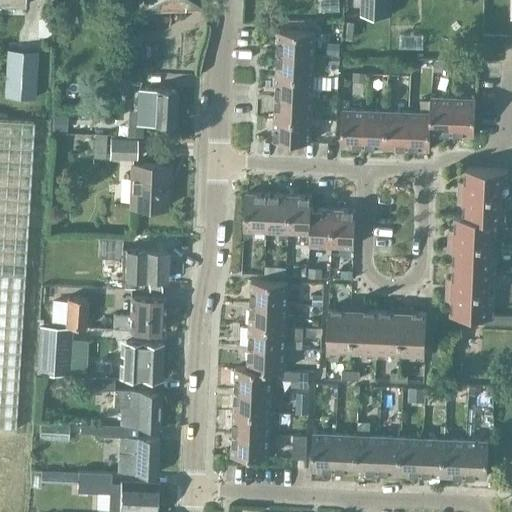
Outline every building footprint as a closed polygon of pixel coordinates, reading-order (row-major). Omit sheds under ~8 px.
[(69,0),(71,20),(87,19),(85,0),(69,0)] [(201,0),(139,0),(139,11),(202,9),(201,0)] [(362,0),(362,15),(391,16),(391,0),(362,0)] [(445,0),(445,35),(480,36),(480,0),(445,0)] [(279,30),(278,51),(314,53),(315,31),(279,30)] [(8,50),(4,96),(34,98),(37,52),(8,50)] [(278,51),(277,73),(314,74),(314,53),(278,51)] [(119,70),(118,94),(131,95),(132,82),(140,83),(141,72),(119,70)] [(277,73),(276,95),(313,96),(314,74),(277,73)] [(137,124),(175,125),(176,89),(138,88),(137,124)] [(276,95),(275,117),(312,118),(313,96),(276,95)] [(453,132),(455,96),(431,95),(430,111),(433,111),(432,131),(453,132)] [(475,132),(476,97),(455,96),(453,132),(475,132)] [(342,144),(364,145),(365,108),(343,107),(342,144)] [(364,145),(386,146),(388,109),(365,108),(364,145)] [(386,146),(409,147),(410,110),(388,109),(386,146)] [(431,148),(432,131),(433,111),(430,111),(410,110),(409,147),(431,148)] [(275,117),(275,138),(311,139),(312,118),(275,117)] [(110,156),(136,158),(137,139),(111,138),(110,156)] [(130,205),(165,207),(166,180),(170,180),(170,164),(132,162),(130,205)] [(464,191),(508,193),(509,168),(466,166),(465,179),(459,179),(459,182),(465,182),(464,191)] [(507,217),(508,193),(464,191),(464,199),(458,199),(458,202),(464,202),(463,215),(498,217),(507,217)] [(269,194),(247,193),(245,236),(253,237),(253,228),(268,229),(269,194)] [(268,229),(279,230),(279,238),(287,238),(288,230),(290,230),(292,195),(269,194),(268,229)] [(312,231),(313,207),(314,195),(292,195),(290,230),(311,231),(312,231)] [(334,246),(335,208),(313,207),(312,231),(311,231),(311,245),(334,246)] [(355,247),(357,209),(335,208),(334,246),(355,247)] [(497,241),(498,217),(463,215),(456,215),(456,228),(450,228),(449,231),(455,231),(455,239),(497,241)] [(118,238),(100,236),(98,256),(117,258),(118,238)] [(496,265),(497,241),(455,239),(455,246),(449,246),(449,249),(455,249),(454,263),(496,265)] [(125,278),(165,279),(166,251),(126,248),(125,278)] [(495,292),(496,265),(454,263),(453,277),(448,277),(448,280),(453,280),(453,290),(495,292)] [(251,280),(250,302),(288,304),(289,282),(251,280)] [(494,313),(495,292),(453,290),(453,300),(447,300),(447,303),(452,303),(452,312),(464,312),(473,313),(481,313),(490,313),(494,313)] [(64,314),(63,296),(50,297),(51,314),(64,314)] [(114,314),(114,329),(163,331),(165,297),(131,296),(130,314),(114,314)] [(65,326),(85,327),(87,298),(67,297),(65,326)] [(250,302),(249,324),(287,325),(288,304),(250,302)] [(351,351),(353,308),(344,307),(345,303),(342,303),(341,307),(329,306),(326,350),(351,351)] [(376,353),(378,309),(365,308),(365,304),(362,304),(362,308),(353,308),(351,351),(376,353)] [(400,354),(402,310),(394,309),(394,305),(391,305),(391,309),(378,309),(376,353),(400,354)] [(400,354),(425,355),(427,311),(413,310),(414,306),(410,306),(410,310),(402,310),(400,354)] [(473,313),(464,312),(464,321),(473,322),(473,313)] [(473,313),(473,322),(481,322),(481,313),(473,313)] [(481,313),(481,322),(490,322),(490,313),(481,313)] [(494,313),(490,313),(490,322),(498,323),(499,313),(494,313)] [(499,313),(498,323),(507,323),(507,314),(499,313)] [(286,347),(286,338),(302,339),(303,326),(287,325),(249,324),(248,345),(286,347)] [(39,326),(37,372),(69,374),(71,327),(39,326)] [(434,326),(434,335),(443,336),(444,327),(434,326)] [(434,335),(434,344),(443,344),(443,336),(434,335)] [(124,377),(161,379),(162,343),(125,341),(124,377)] [(434,344),(433,352),(443,353),(443,344),(434,344)] [(248,345),(247,367),(272,368),(272,369),(285,370),(286,347),(248,345)] [(433,361),(442,361),(443,353),(433,352),(433,361)] [(235,366),(234,388),(271,390),(272,369),(272,368),(247,367),(235,366)] [(343,370),(342,379),(351,379),(352,370),(343,370)] [(352,370),(351,379),(360,380),(360,370),(352,370)] [(308,388),(309,371),(293,371),(292,387),(308,388)] [(391,372),(391,381),(400,382),(400,372),(391,372)] [(400,372),(400,382),(408,382),(409,373),(400,372)] [(81,376),(81,388),(85,388),(85,393),(102,393),(102,388),(114,389),(115,377),(81,376)] [(330,384),(329,400),(338,400),(339,384),(330,384)] [(348,385),(339,384),(338,400),(347,401),(348,385)] [(234,388),(233,410),(270,412),(271,390),(234,388)] [(160,391),(114,389),(113,406),(122,406),(121,425),(121,426),(138,427),(159,428),(160,391)] [(309,393),(296,392),(296,402),(308,403),(309,393)] [(233,410),(232,432),(269,434),(270,412),(233,410)] [(68,423),(41,421),(40,437),(67,438),(68,423)] [(97,435),(120,436),(119,472),(157,474),(158,438),(138,437),(138,427),(121,426),(121,425),(97,423),(97,435)] [(312,468),(334,469),(335,432),(313,431),(312,468)] [(232,432),(231,454),(268,456),(269,434),(232,432)] [(334,469),(356,470),(357,433),(335,432),(334,469)] [(356,470),(378,471),(379,434),(357,433),(356,470)] [(378,471),(400,472),(401,435),(379,434),(378,471)] [(307,435),(293,435),(292,458),(306,458),(307,435)] [(400,472),(422,473),(423,436),(401,435),(400,472)] [(422,473),(444,474),(445,437),(423,436),(422,473)] [(444,474),(466,475),(467,438),(445,437),(444,474)] [(467,438),(466,475),(487,476),(489,439),(467,438)] [(40,469),(39,481),(77,483),(78,471),(40,469)] [(77,483),(77,490),(109,492),(108,511),(119,511),(133,511),(154,511),(156,482),(121,480),(121,487),(110,486),(111,472),(78,470),(78,471),(77,483)]
